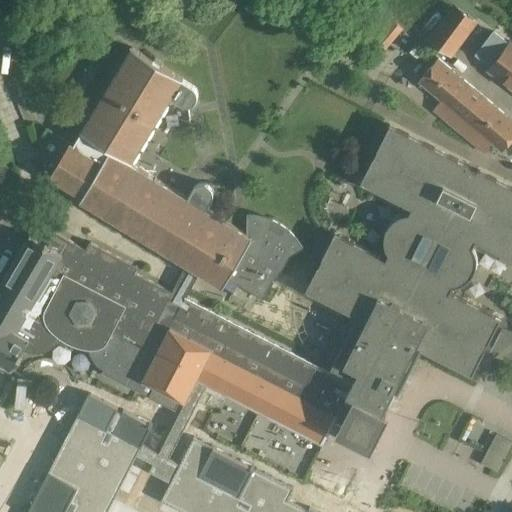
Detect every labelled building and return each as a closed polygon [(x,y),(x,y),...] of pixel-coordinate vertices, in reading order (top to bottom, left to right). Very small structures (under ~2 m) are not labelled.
[(453,3),(426,38),(452,57),(478,21),(453,3)] [(382,55),(404,28),(392,18),(370,45),(382,55)] [(511,86),(511,44),(510,43),(490,70),(511,86)] [(71,142),(50,176),(82,196),(80,199),(187,264),(171,294),(183,300),(185,296),(189,289),(191,287),(193,283),(199,271),(223,285),(228,277),(260,297),(263,299),(285,263),(290,255),(303,248),(300,244),(299,242),(298,240),(297,239),(295,237),(294,236),(293,234),(291,233),(290,231),(289,230),(287,229),(285,227),(284,226),(282,225),(280,224),(279,223),(277,222),(275,221),(273,220),(272,219),(270,219),(268,218),(266,217),(264,217),(262,216),(260,216),(258,215),(256,215),(254,215),(252,215),(250,214),(248,214),(248,234),(206,209),(212,199),(213,198),(213,197),(213,196),(214,195),(214,194),(214,193),(214,192),(214,191),(213,190),(213,189),(213,188),(212,187),(212,186),(211,186),(211,185),(210,185),(209,184),(208,183),(207,183),(206,183),(206,182),(205,182),(204,182),(203,182),(202,182),(201,182),(200,183),(199,183),(198,183),(198,184),(197,184),(196,184),(196,185),(195,185),(194,186),(194,187),(193,187),(187,198),(131,164),(171,98),(181,104),(182,104),(183,105),(184,105),(185,105),(186,105),(187,105),(188,105),(189,105),(190,105),(191,105),(192,104),(193,104),(194,103),(195,102),(195,101),(196,101),(196,100),(197,99),(197,98),(198,97),(198,96),(198,95),(198,94),(198,93),(198,92),(197,91),(197,90),(197,89),(196,88),(195,87),(194,86),(193,85),(182,79),(183,78),(132,47),(73,143),(71,142)] [(442,100),(434,109),(484,152),(492,142),(502,151),(511,139),(511,119),(438,58),(419,81),(442,100)] [(329,246),(307,290),(359,316),(331,372),(351,382),(341,402),(344,403),(334,423),(342,427),(339,431),(370,447),(386,416),(383,415),(395,390),(399,392),(421,349),(472,375),(486,347),(491,350),(502,329),(496,327),(501,318),(450,292),(453,285),(454,285),(455,285),(456,285),(458,285),(459,284),(460,284),(461,283),(462,283),(463,282),(464,282),(466,281),(467,280),(467,279),(468,278),(469,278),(470,277),(471,276),(472,275),(472,274),(473,273),(474,272),(474,270),(475,269),(475,268),(475,267),(476,266),(476,264),(476,263),(476,262),(476,261),(476,260),(476,258),(476,257),(476,256),(476,255),(475,253),(475,252),(475,251),(474,250),(474,249),(473,248),(472,247),(476,240),(511,258),(511,187),(477,169),(475,172),(467,167),(468,165),(390,125),(389,128),(379,147),(362,182),(414,207),(411,214),(409,214),(408,214),(407,215),(406,215),(404,215),(403,215),(402,216),(401,216),(400,217),(399,217),(398,218),(397,219),(396,220),(395,220),(394,221),(393,222),(392,223),(391,224),(390,225),(390,226),(389,227),(389,228),(388,229),(388,231),(387,232),(387,233),(387,234),(386,236),(386,237),(386,238),(386,239),(386,241),(386,242),(386,243),(386,244),(387,246),(387,247),(388,248),(388,249),(389,250),(389,251),(390,252),(390,253),(387,260),(336,233),(333,238),(329,246)] [(0,361),(11,368),(23,349),(24,350),(25,350),(26,351),(28,351),(29,352),(30,352),(31,352),(33,352),(34,352),(35,352),(36,353),(38,352),(39,352),(40,352),(42,352),(43,351),(44,351),(45,351),(47,350),(48,350),(49,349),(50,349),(51,348),(52,347),(53,346),(54,345),(55,345),(56,344),(57,343),(58,342),(58,341),(59,340),(60,338),(60,337),(64,340),(71,343),(77,346),(82,347),(89,348),(89,349),(89,351),(90,352),(90,353),(90,355),(91,356),(92,357),(92,358),(93,359),(94,360),(95,361),(95,363),(96,363),(97,364),(98,365),(99,366),(100,367),(101,368),(102,368),(103,369),(102,372),(136,390),(175,410),(161,450),(149,444),(157,422),(91,394),(40,511),(331,511),(296,496),(302,482),(200,432),(186,463),(175,456),(205,384),(322,444),(334,423),(344,403),(341,402),(351,382),(331,372),(185,296),(183,300),(171,294),(132,275),(137,266),(89,241),(84,250),(69,242),(36,223),(0,284),(0,361)] [(506,458),(511,446),(511,441),(496,434),(488,448),(506,458)]
